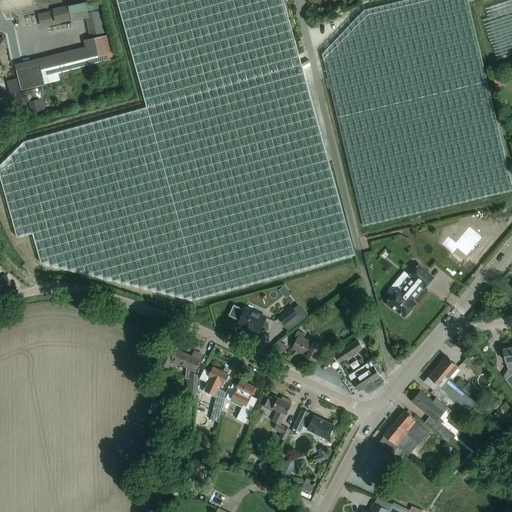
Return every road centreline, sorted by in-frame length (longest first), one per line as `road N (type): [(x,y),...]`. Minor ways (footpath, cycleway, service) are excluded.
road 1 (unclassified): [(374,413),(139,306),(54,288),(0,302)]
road 2 (unknown): [(312,45),(396,385)]
